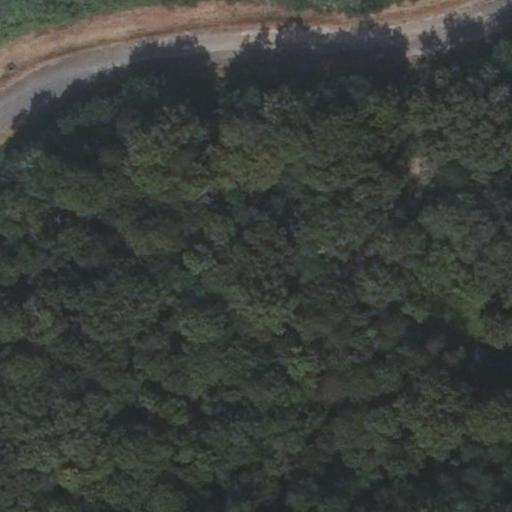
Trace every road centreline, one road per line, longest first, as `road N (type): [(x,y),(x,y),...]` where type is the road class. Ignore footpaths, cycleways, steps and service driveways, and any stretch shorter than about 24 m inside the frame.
road 1 (unclassified): [(0,119),(49,81),(221,48),(411,42),(511,4)]
road 2 (track): [(511,460),(310,511)]
